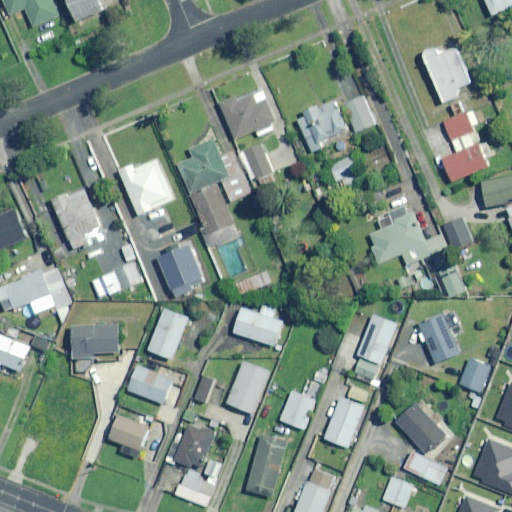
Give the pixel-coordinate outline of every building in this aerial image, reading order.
[(60,16),(53,0),(3,0),(10,15),(26,9),(34,27),(60,16)] [(69,0),(79,22),(107,11),(102,0),(69,0)] [(511,0),(486,0),(493,16),(509,9),(510,12),(511,10),(511,0)] [(422,51),(443,102),(460,96),(458,89),(475,83),(460,45),(441,52),(438,45),(422,51)] [(263,92),(254,96),(235,104),(233,99),(219,104),(233,140),(257,131),(259,136),(273,130),(271,126),(276,124),(263,92)] [(374,125),(364,97),(347,103),(357,131),(374,125)] [(348,130),(335,100),(297,117),(312,152),(327,146),(324,140),(348,130)] [(474,132),(466,113),(444,123),(451,141),(474,132)] [(181,165),(212,233),(235,222),(227,205),(254,193),(236,154),(222,160),(213,141),(193,150),(196,158),(181,165)] [(276,181),(262,144),(240,152),(250,179),(259,176),(263,185),(276,181)] [(488,167),(478,144),(442,159),(452,182),(488,167)] [(358,170),(352,157),(331,167),(342,190),(363,179),(358,170)] [(175,199),(157,160),(136,169),(134,165),(121,171),(140,215),(175,199)] [(511,202),(511,175),(478,186),(485,210),(511,202)] [(106,240),(86,190),(70,196),(69,193),(54,200),(75,252),(106,240)] [(403,254),(408,265),(432,255),(414,213),(410,215),(406,206),(389,213),(394,225),(392,226),(368,236),(380,264),(403,254)] [(0,251),(27,240),(14,211),(0,217),(0,251)] [(471,243),(461,218),(442,226),(452,250),(471,243)] [(132,243),(119,248),(125,262),(137,258),(132,243)] [(190,245),(159,258),(165,274),(158,277),(164,292),(172,289),(176,297),(194,290),(193,285),(205,280),(190,245)] [(442,253),(433,257),(439,271),(448,266),(442,253)] [(144,282),(136,263),(102,277),(110,295),(144,282)] [(72,303),(58,268),(43,274),(41,270),(0,287),(0,295),(7,313),(32,302),(37,314),(57,306),(58,309),(72,303)] [(271,283),(266,271),(236,284),(241,296),(271,283)] [(465,291),(458,272),(443,278),(451,297),(465,291)] [(414,285),(412,277),(398,279),(399,287),(414,285)] [(296,310),(296,301),(280,301),(280,310),(296,310)] [(276,309),(264,305),(261,315),(241,308),(233,333),(276,346),(284,322),(273,319),(276,309)] [(189,318),(165,309),(150,351),(173,360),(189,318)] [(461,353),(445,313),(419,324),(436,364),(461,353)] [(382,380),(377,378),(381,366),(386,368),(402,326),(374,315),(364,340),(346,333),(334,365),(366,377),(364,382),(379,388),(382,380)] [(39,325),(26,319),(22,327),(36,332),(39,325)] [(74,373),(82,373),(94,362),(94,353),(119,353),(119,325),(74,326),(74,373)] [(0,334),(0,366),(1,367),(2,364),(22,371),(32,347),(0,334)] [(494,368),(471,358),(460,382),(483,393),(494,368)] [(270,373),(244,363),(228,404),(254,414),(270,373)] [(172,379),(137,365),(128,390),(162,403),(157,417),(169,422),(182,390),(170,385),(172,379)] [(329,369),(321,366),(319,372),(317,371),(312,385),(308,384),(304,395),(292,391),(281,420),(305,430),(329,369)] [(213,381),(201,377),(193,399),(205,404),(213,381)] [(369,392),(352,386),(348,396),(365,402),(369,392)] [(365,406),(341,397),(325,439),(349,448),(365,406)] [(472,406),(463,401),(457,411),(467,416),(472,406)] [(429,406),(424,411),(415,402),(396,421),(427,454),(446,435),(439,428),(445,423),(429,406)] [(152,428),(118,416),(109,439),(133,448),(130,456),(140,459),(152,428)] [(211,420),(209,426),(217,430),(217,432),(226,436),(229,426),(211,420)] [(214,434),(188,425),(179,450),(174,448),(170,459),(201,470),(214,434)] [(289,442),(265,435),(248,491),(272,498),(289,442)] [(464,443),(454,436),(444,450),(454,457),(464,443)] [(511,456),(511,450),(503,446),(497,458),(508,463),(511,456)] [(448,469),(417,454),(409,470),(440,485),(448,469)] [(223,465),(211,460),(206,474),(218,479),(223,465)] [(323,511),(337,478),(313,469),(295,511),(323,511)] [(477,482),(459,473),(446,500),(464,509),(477,482)] [(205,482),(187,475),(183,485),(189,488),(185,498),(204,505),(207,497),(200,494),(205,482)] [(394,504),(403,482),(392,477),(383,500),(394,504)] [(403,482),(394,504),(405,508),(414,486),(403,482)]
